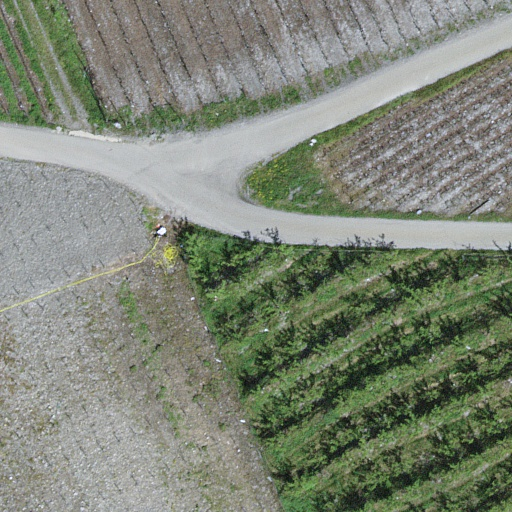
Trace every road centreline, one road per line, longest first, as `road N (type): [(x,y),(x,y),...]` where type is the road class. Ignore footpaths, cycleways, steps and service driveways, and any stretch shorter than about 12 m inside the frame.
road 1 (unclassified): [(511,31),(232,147),(206,171)]
road 2 (unclassified): [(206,171),(217,210),(259,225),(511,235)]
road 3 (unclassified): [(0,139),(206,171)]
